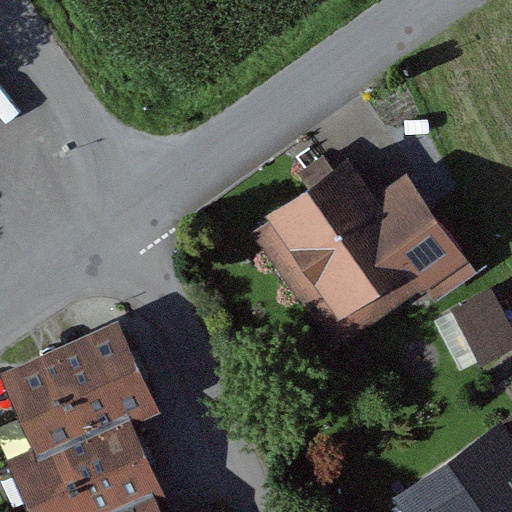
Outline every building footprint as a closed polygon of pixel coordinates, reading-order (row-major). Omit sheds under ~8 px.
[(258,217),(343,341),(471,255),(412,168),(393,181),(381,189),(355,151),(258,217)] [(455,280),(484,338),(511,324),(511,293),(495,260),(455,280)] [(11,376),(28,413),(139,362),(122,324),(11,376)] [(157,399),(139,362),(28,413),(46,450),(128,412),(157,399)] [(18,463),(35,501),(145,450),(128,412),(46,450),(18,463)] [(511,511),(511,423),(506,415),(405,488),(421,511),(511,511)] [(163,487),(145,450),(35,501),(40,511),(108,511),(154,491),(163,487)] [(241,511),(230,482),(182,501),(186,511),(241,511)] [(163,511),(154,491),(108,511),(163,511)]
